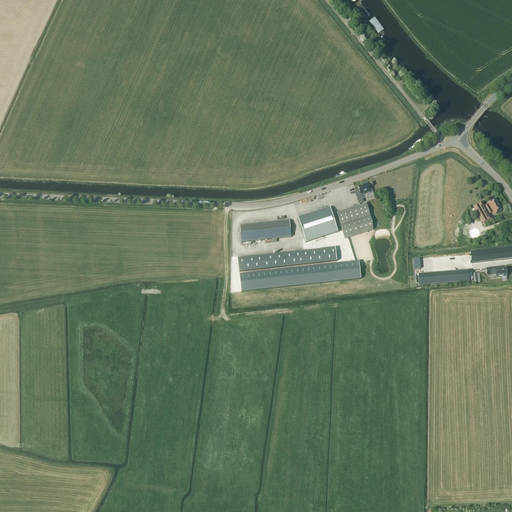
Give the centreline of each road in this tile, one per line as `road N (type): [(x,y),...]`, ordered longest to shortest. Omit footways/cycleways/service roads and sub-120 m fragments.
road 1 (tertiary): [(0,195),(267,204),(443,144)]
road 2 (unclassified): [(443,144),(323,0)]
